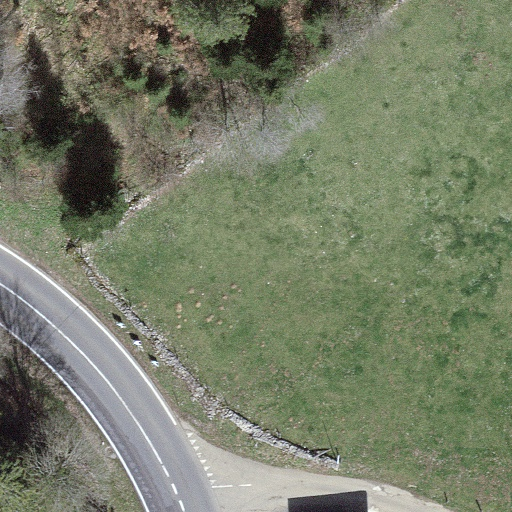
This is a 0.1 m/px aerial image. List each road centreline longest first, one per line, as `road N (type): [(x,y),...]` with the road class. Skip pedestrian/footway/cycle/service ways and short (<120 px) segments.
road 1 (secondary): [(184,511),(137,423),(86,357),(0,285)]
road 2 (track): [(417,511),(382,497),(256,483),(179,495)]
